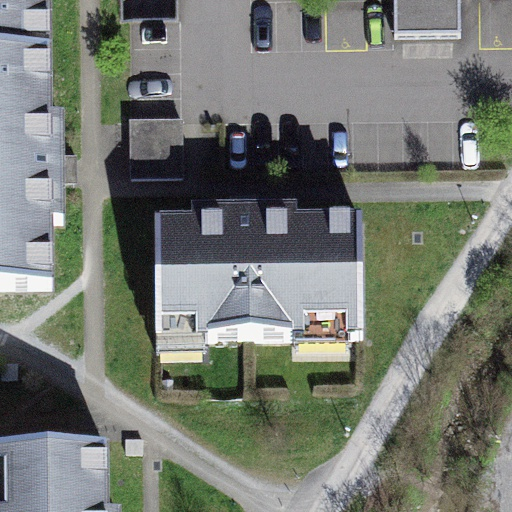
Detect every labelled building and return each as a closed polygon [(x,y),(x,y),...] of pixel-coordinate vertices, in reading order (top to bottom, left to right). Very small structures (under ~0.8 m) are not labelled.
[(0,0),(0,46),(61,46),(60,0),(0,0)] [(397,0),(399,42),(464,39),(462,0),(397,0)] [(61,46),(0,46),(0,276),(64,276),(61,46)] [(182,225),(147,226),(150,341),(361,336),(358,220),(315,221),(314,209),(181,212),(182,225)] [(105,511),(104,454),(0,456),(0,511),(105,511)]
